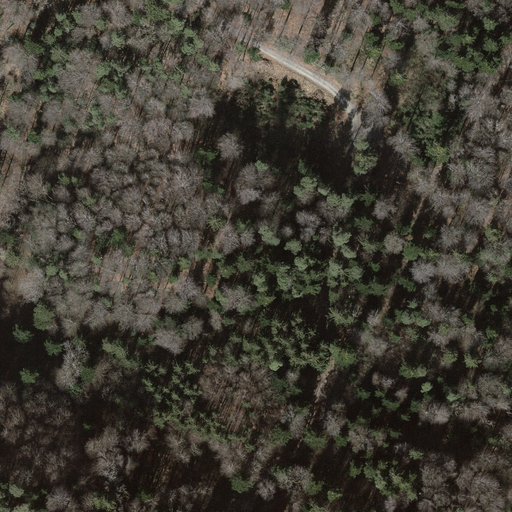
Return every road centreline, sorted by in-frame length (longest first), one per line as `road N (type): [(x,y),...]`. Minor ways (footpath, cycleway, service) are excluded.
road 1 (track): [(198,0),(228,30),(332,92),(422,174),(463,146),(511,51)]
road 2 (track): [(233,511),(270,472),(327,373),(327,247),(354,116)]
